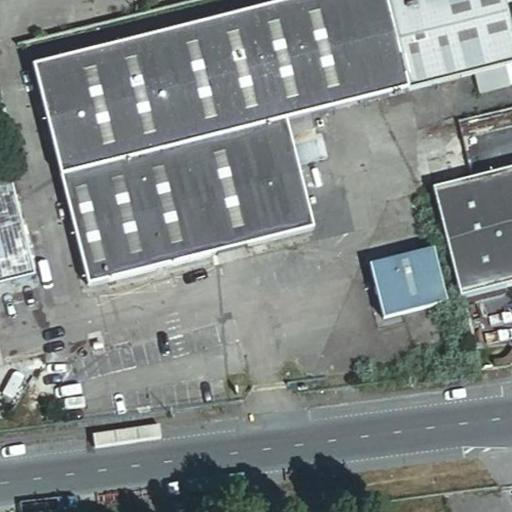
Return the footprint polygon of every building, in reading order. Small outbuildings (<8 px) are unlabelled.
[(315,0),(94,55),(148,273),(314,230),(298,171),(292,147),(286,125),(309,119),(408,94),(383,0),(315,0)] [(383,0),(408,94),(472,77),(477,98),(509,90),(504,69),(511,67),(511,39),(502,0),(383,0)] [(148,273),(94,55),(34,69),(88,288),(148,273)] [(309,119),(286,125),(292,147),(315,141),(313,132),(312,132),(309,119)] [(315,141),(292,147),(298,171),(328,164),(323,139),(315,141)] [(511,172),(432,192),(460,300),(511,287),(511,172)] [(10,188),(0,190),(0,289),(34,282),(10,188)] [(369,269),(382,320),(446,305),(433,253),(369,269)]
